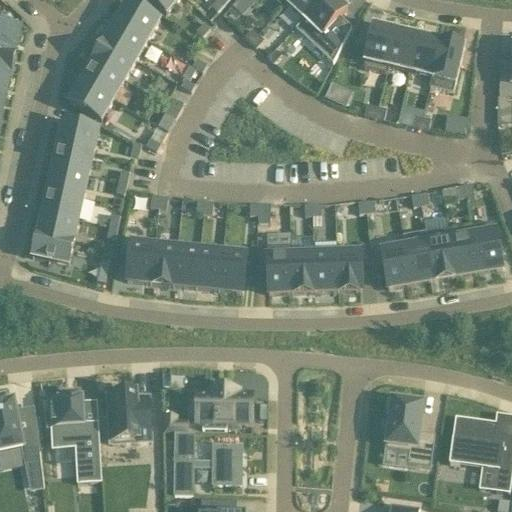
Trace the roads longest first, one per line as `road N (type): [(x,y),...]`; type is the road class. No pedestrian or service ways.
road 1 (residential): [(488,157),(321,115),(238,59),(191,111),(170,189),(266,197),(389,192),(453,177)]
road 2 (residential): [(511,299),(390,321),(255,323),(104,307),(0,275)]
road 3 (residential): [(0,371),(233,352),(285,357)]
road 4 (residential): [(60,30),(0,260)]
road 5 (residential): [(285,357),(286,511)]
road 6 (residential): [(361,364),(511,398)]
road 7 (residential): [(338,511),(361,364)]
road 8 (residential): [(489,20),(488,157)]
